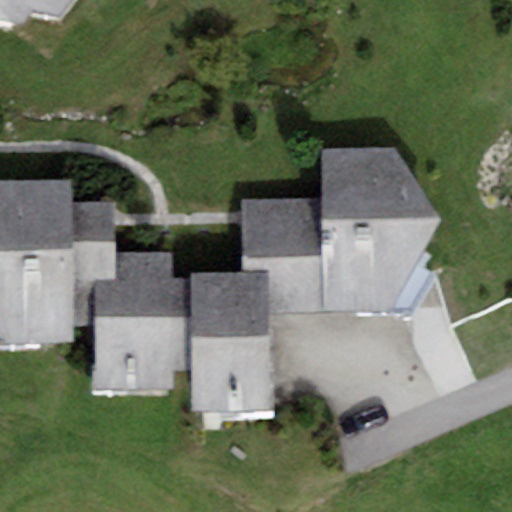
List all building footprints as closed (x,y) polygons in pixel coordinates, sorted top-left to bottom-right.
[(0,0),(0,21),(20,25),(30,13),(58,20),(74,0),(0,0)] [(320,153),(319,197),(322,312),(393,313),(440,220),(393,152),(320,153)] [(113,253),(112,202),(72,203),(72,181),(0,180),(0,342),(1,344),(75,342),(75,327),(92,326),(91,284),(114,283),(113,253)] [(322,312),(319,197),(244,199),(246,273),(269,272),(270,314),(322,312)] [(172,252),(113,253),(114,283),(91,284),(92,326),(94,392),(176,390),(175,368),(194,368),(191,279),(172,280),(172,252)] [(246,273),(191,274),(191,279),(194,368),(194,412),(272,411),(270,314),(269,272),(246,273)]
